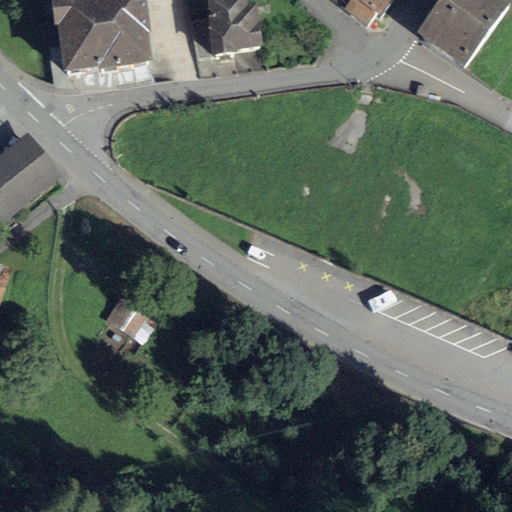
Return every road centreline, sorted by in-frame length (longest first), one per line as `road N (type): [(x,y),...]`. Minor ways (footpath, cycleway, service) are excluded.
road 1 (primary): [(511,422),(403,377),(231,279),(51,135)]
road 2 (track): [(73,157),(55,275),(67,351),(85,373),(281,511)]
road 3 (residential): [(383,50),(51,135)]
road 4 (track): [(511,447),(493,480),(455,448),(404,439),(389,489),(363,511)]
road 5 (residential): [(511,118),(383,50)]
